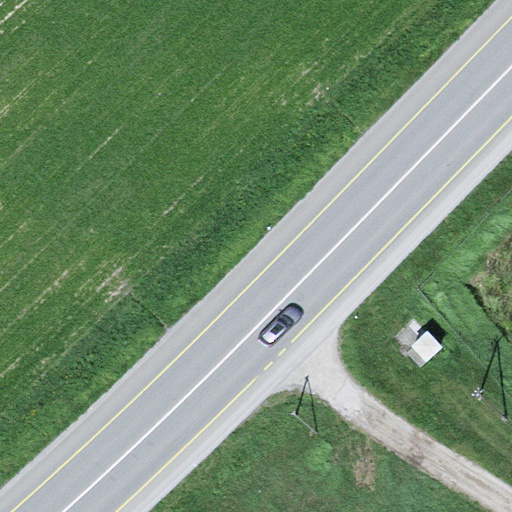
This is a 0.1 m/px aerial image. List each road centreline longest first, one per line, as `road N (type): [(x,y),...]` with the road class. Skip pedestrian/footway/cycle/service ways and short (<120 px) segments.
road 1 (primary): [(511,65),(65,511)]
road 2 (motorway): [(511,225),(173,486),(125,511)]
road 3 (track): [(246,332),(511,504)]
road 4 (motorway): [(352,511),(511,382)]
